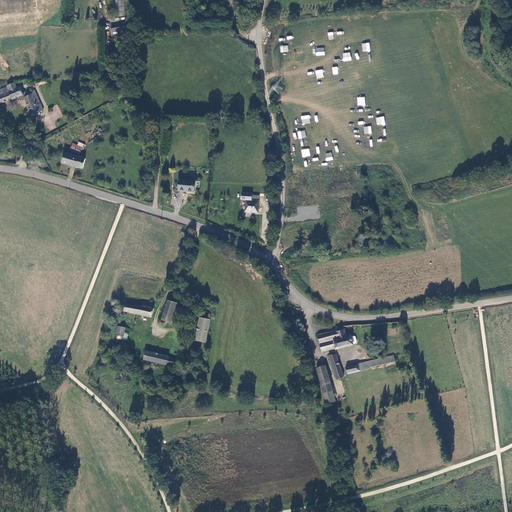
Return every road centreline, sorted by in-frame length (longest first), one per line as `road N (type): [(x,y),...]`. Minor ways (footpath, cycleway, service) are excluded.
road 1 (unclassified): [(0,168),(194,223),(269,262)]
road 2 (unclassified): [(263,0),(259,47),(282,170),(278,246),(269,262)]
road 3 (unclassified): [(269,262),(312,307),(352,317),(511,298)]
